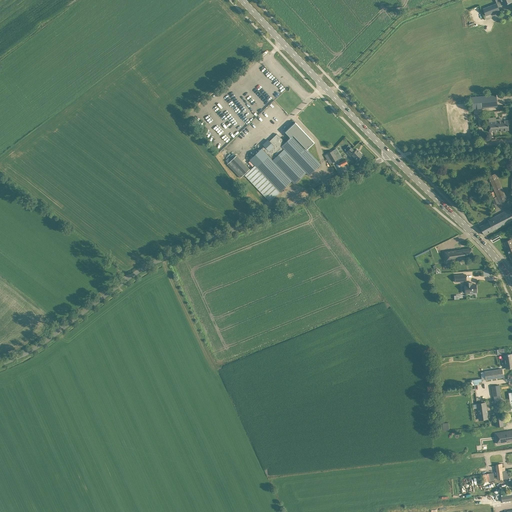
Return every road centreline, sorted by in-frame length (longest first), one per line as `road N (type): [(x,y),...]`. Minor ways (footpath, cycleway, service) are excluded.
road 1 (unclassified): [(0,364),(136,272),(389,154)]
road 2 (tertiary): [(389,154),(242,0)]
road 3 (tertiary): [(511,281),(389,154)]
road 4 (track): [(448,0),(400,20),(342,83)]
